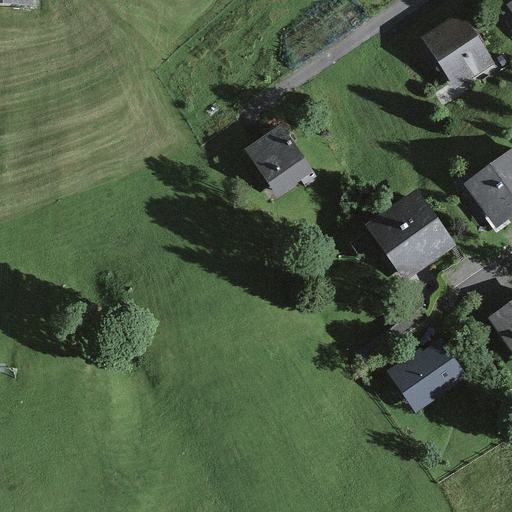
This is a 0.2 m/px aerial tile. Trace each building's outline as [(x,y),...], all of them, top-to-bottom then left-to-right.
[(424,37),(453,81),(490,56),(460,12),(424,37)] [(284,126),(250,147),(269,178),(303,157),(284,126)] [(511,154),(471,183),(497,221),(511,210),(511,154)] [(373,222),(406,272),(454,240),(421,190),(373,222)] [(511,304),(493,317),(511,344),(511,304)] [(396,370),(419,404),(465,374),(442,339),(396,370)]
